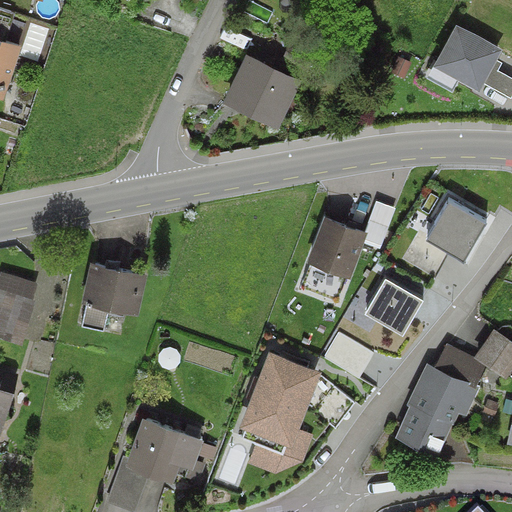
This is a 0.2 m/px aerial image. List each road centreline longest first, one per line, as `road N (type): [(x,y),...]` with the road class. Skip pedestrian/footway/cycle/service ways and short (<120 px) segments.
road 1 (secondary): [(511,146),(367,150),(157,192)]
road 2 (residential): [(329,503),(344,465),(511,235)]
road 3 (residential): [(157,192),(159,146),(229,0)]
road 4 (residential): [(329,503),(447,478),(511,483)]
road 5 (secondary): [(157,192),(0,223)]
